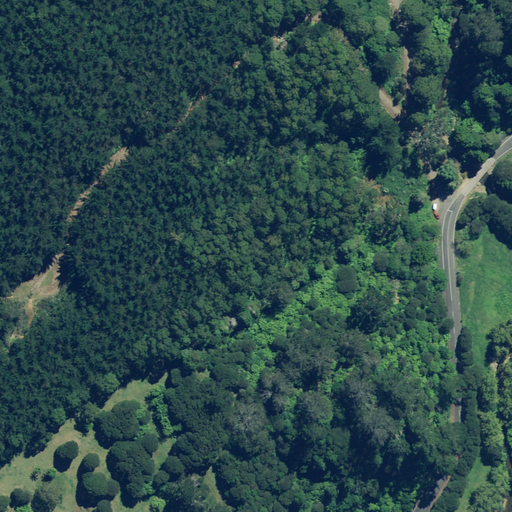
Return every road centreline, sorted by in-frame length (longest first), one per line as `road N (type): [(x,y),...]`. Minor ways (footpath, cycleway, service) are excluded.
road 1 (unclassified): [(421,511),(445,472),(460,407),(449,230),(463,193),(511,144)]
road 2 (track): [(460,198),(406,63),(396,0)]
